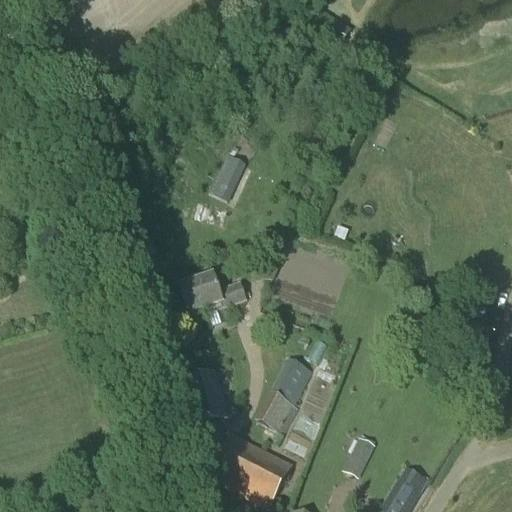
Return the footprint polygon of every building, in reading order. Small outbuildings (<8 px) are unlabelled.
[(227,206),(244,168),(226,160),(209,198),(227,206)] [(213,296),(208,281),(176,292),(186,319),(202,314),(204,319),(243,306),(237,288),(213,296)] [(282,439),(296,411),(293,410),(311,375),(286,362),(254,425),(282,439)] [(193,434),(225,425),(211,378),(180,387),(193,434)] [(258,511),(266,511),(288,472),(228,441),(205,485),(258,511)] [(358,484),(374,450),(358,442),(341,476),(358,484)] [(411,511),(427,486),(405,474),(398,486),(396,485),(380,511),(411,511)]
